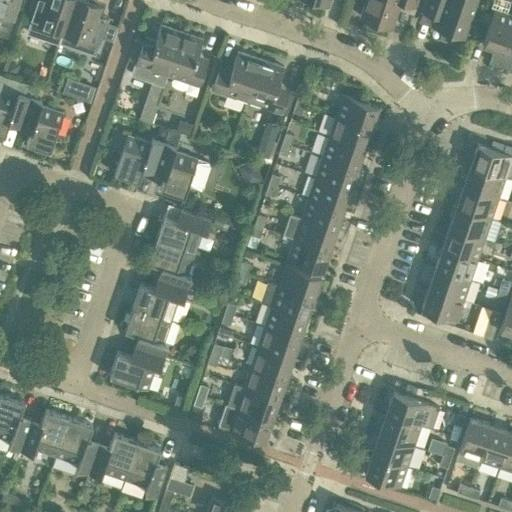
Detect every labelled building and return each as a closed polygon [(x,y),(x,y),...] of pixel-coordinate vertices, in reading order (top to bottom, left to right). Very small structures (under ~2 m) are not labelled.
[(0,0),(0,33),(7,36),(17,6),(6,2),(6,0),(0,0)] [(61,35),(73,0),(33,0),(27,18),(39,22),(38,27),(61,35)] [(100,3),(91,0),(73,0),(61,35),(59,41),(95,53),(108,17),(96,13),(100,3)] [(398,0),(401,0),(416,5),(417,0),(366,0),(361,16),(390,26),(398,0)] [(460,43),(474,0),(425,0),(422,11),(435,16),(432,25),(442,28),(439,36),(460,43)] [(499,64),(511,24),(511,13),(506,11),(494,8),(482,43),(494,47),(489,61),(499,64)] [(167,72),(182,30),(161,23),(154,44),(143,40),(131,73),(163,84),(167,72)] [(511,24),(499,64),(508,67),(511,56),(511,24)] [(202,38),(182,30),(167,72),(199,83),(206,62),(195,58),(202,38)] [(246,100),(261,58),(237,50),(231,69),(219,65),(212,88),(246,100)] [(284,66),(261,58),(246,100),(281,112),(289,89),(277,85),(284,66)] [(20,124),(30,95),(34,84),(22,80),(0,72),(0,132),(5,134),(9,120),(20,124)] [(69,75),(65,88),(92,96),(96,82),(69,75)] [(299,90),(296,100),(304,103),(308,93),(299,90)] [(343,93),(336,114),(371,126),(378,104),(343,93)] [(42,99),(30,95),(20,124),(31,128),(26,142),(50,150),(63,111),(40,104),(42,99)] [(139,117),(151,121),(157,102),(146,98),(139,117)] [(301,113),(304,103),(296,100),(292,110),(301,113)] [(364,146),(371,126),(336,114),(329,134),(364,146)] [(286,131),(282,141),(291,144),(294,134),(286,131)] [(154,169),(164,140),(152,136),(150,141),(127,133),(114,172),(138,180),(143,166),(154,169)] [(357,166),(364,146),(329,134),(322,155),(357,166)] [(273,140),(263,137),(260,147),(248,143),(245,152),(267,159),(273,140)] [(176,145),(164,140),(154,169),(165,173),(160,187),(184,195),(188,184),(201,188),(210,161),(174,149),(176,145)] [(288,154),(291,144),(282,141),(279,151),(288,154)] [(511,154),(477,142),(470,164),(505,176),(511,154)] [(357,166),(322,155),(315,175),(350,187),(357,166)] [(498,196),(505,176),(470,164),(463,184),(498,196)] [(272,172),(268,182),(276,185),(280,175),(272,172)] [(350,187),(315,175),(308,195),(343,207),(350,187)] [(273,195),(276,185),(268,182),(265,192),(273,195)] [(491,217),(498,196),(463,184),(456,205),(491,217)] [(336,228),(343,207),(308,195),(301,216),(336,228)] [(484,237),(491,217),(456,205),(449,225),(484,237)] [(163,214),(156,237),(194,250),(201,228),(206,229),(210,217),(181,207),(177,218),(163,214)] [(329,248),(336,228),(301,216),(289,212),(282,232),(294,236),(329,248)] [(258,213),(254,223),(263,226),(266,216),(258,213)] [(259,236),(263,226),(254,223),(251,233),(259,236)] [(477,257),(484,237),(449,225),(442,245),(477,257)] [(322,270),(329,248),(294,236),(287,257),(322,270)] [(186,272),(194,250),(156,237),(148,260),(161,265),(158,276),(187,286),(191,274),(186,272)] [(470,278),(477,257),(442,245),(435,266),(470,278)] [(242,260),(238,269),(247,272),(250,262),(242,260)] [(285,262),(278,283),(313,295),(320,274),(285,262)] [(463,298),(470,278),(435,266),(428,286),(463,298)] [(243,282),(247,272),(238,269),(235,280),(243,282)] [(183,298),(187,286),(158,276),(154,286),(140,282),(132,305),(171,318),(178,296),(183,298)] [(503,278),(499,288),(507,290),(510,280),(503,278)] [(306,316),(313,295),(278,283),(266,279),(259,299),(271,304),(306,316)] [(456,319),(463,298),(428,286),(421,307),(456,319)] [(504,300),(507,290),(499,288),(496,298),(504,300)] [(511,331),(511,292),(500,327),(511,331)] [(228,300),(224,310),(233,313),(236,303),(228,300)] [(299,336),(306,316),(271,304),(264,324),(299,336)] [(163,340),(171,318),(132,305),(124,329),(138,333),(135,344),(164,354),(168,342),(163,340)] [(483,335),(491,337),(500,311),(491,308),(483,335)] [(229,323),(233,313),(224,310),(221,321),(229,323)] [(292,356),(299,336),(264,324),(257,345),(292,356)] [(214,341),(210,351),(219,354),(222,344),(214,341)] [(160,366),(164,354),(135,344),(131,355),(117,350),(109,374),(147,387),(155,364),(160,366)] [(285,377),(292,356),(257,345),(250,365),(285,377)] [(215,364),(219,354),(210,351),(207,361),(215,364)] [(278,397),(285,377),(250,365),(243,385),(278,397)] [(200,382),(196,392),(205,395),(208,385),(200,382)] [(278,397),(243,385),(234,382),(227,403),(271,418),(278,397)] [(386,411),(421,423),(432,427),(440,406),(393,390),(386,411)] [(20,447),(30,418),(19,414),(24,400),(0,392),(0,435),(10,438),(8,443),(20,447)] [(201,405),(205,395),(196,392),(193,402),(201,405)] [(271,418),(227,403),(226,402),(219,423),(264,439),(271,418)] [(55,454),(69,416),(45,408),(41,422),(30,418),(20,447),(32,451),(34,447),(55,454)] [(421,423),(386,411),(379,432),(414,444),(421,423)] [(461,425),(465,414),(456,412),(453,422),(461,425)] [(92,424),(69,416),(55,454),(77,462),(76,466),(88,470),(98,441),(88,438),(92,424)] [(479,458),(491,423),(469,416),(456,457),(477,464),(479,458)] [(499,465),(511,430),(491,423),(479,458),(499,465)] [(511,469),(511,430),(499,465),(511,469)] [(124,477),(137,439),(114,431),(109,445),(98,441),(88,470),(100,474),(102,470),(124,477)] [(414,444),(379,432),(372,452),(407,464),(414,444)] [(160,447),(137,439),(124,477),(146,485),(144,489),(157,494),(167,465),(155,461),(160,447)] [(446,443),(443,454),(451,456),(454,446),(446,443)] [(400,485),(407,464),(372,452),(365,473),(400,485)] [(447,466),(451,456),(443,454),(440,463),(447,466)] [(174,461),(170,475),(184,480),(188,466),(174,461)] [(193,483),(184,480),(170,475),(166,487),(173,489),(189,495),(193,483)] [(467,494),(469,485),(460,482),(457,490),(467,494)] [(428,495),(437,497),(440,487),(432,485),(428,495)] [(480,489),(469,485),(467,494),(477,497),(480,489)] [(169,503),(173,489),(166,487),(161,500),(169,503)] [(212,496),(206,511),(241,511),(243,506),(212,496)] [(507,508),(510,499),(500,496),(498,504),(507,508)] [(165,511),(169,503),(161,500),(157,511),(165,511)] [(364,511),(336,502),(332,511),(364,511)]
